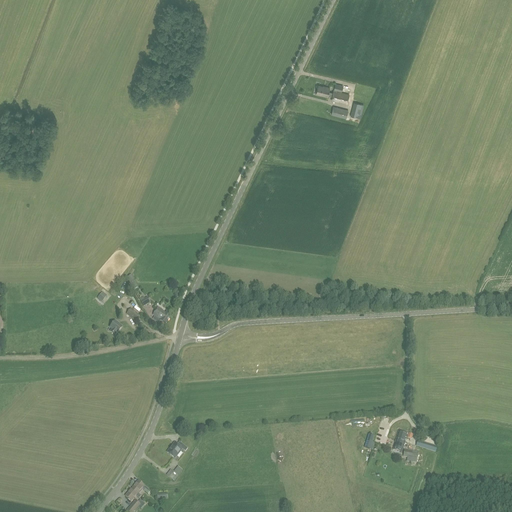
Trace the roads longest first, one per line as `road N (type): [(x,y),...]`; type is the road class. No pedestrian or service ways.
road 1 (secondary): [(179,337),(333,0)]
road 2 (unclassified): [(179,337),(215,335),(240,323),(511,306)]
road 3 (secondary): [(97,511),(143,447),(179,337)]
